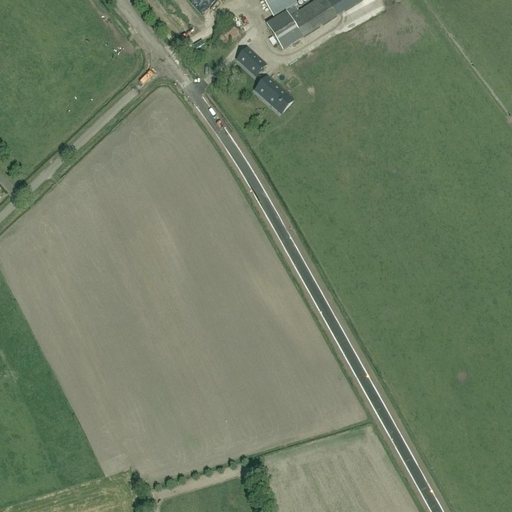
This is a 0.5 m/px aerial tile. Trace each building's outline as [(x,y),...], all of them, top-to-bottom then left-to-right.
[(262,0),(274,18),(302,0),(262,0)] [(286,13),(267,26),(283,51),(302,39),(289,18),(286,13)] [(232,23),(228,27),(216,36),(226,49),(238,39),(242,35),(232,23)] [(255,77),(265,67),(248,50),(238,61),(255,77)] [(288,96),(269,78),(256,92),(275,110),(288,96)]
